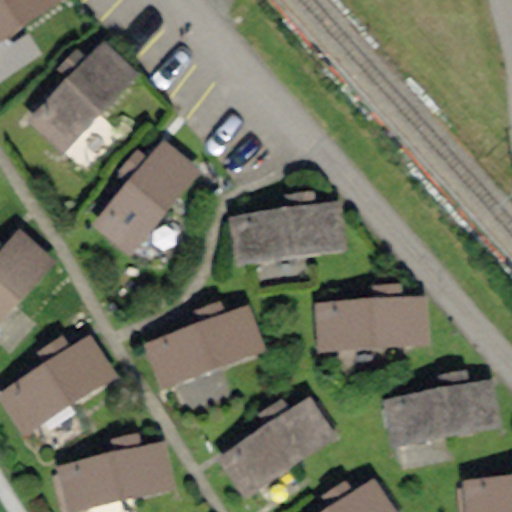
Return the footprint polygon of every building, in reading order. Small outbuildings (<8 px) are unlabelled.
[(0,0),(0,41),(59,0),(0,0)] [(74,84),(35,125),(63,151),(132,78),(104,52),(88,69),(77,58),(63,73),(74,84)] [(132,190),(100,229),(130,253),(194,176),(165,151),(150,169),(138,159),(121,180),(132,190)] [(292,218),(236,226),(241,264),(341,249),(335,211),(313,214),(311,199),(290,202),(292,218)] [(0,320),(49,266),(21,240),(5,257),(0,252),(0,320)] [(374,309),(321,312),(324,351),(424,344),(422,306),(399,307),(398,291),(373,293),(374,309)] [(259,353),(246,316),(225,324),(219,310),(200,317),(205,331),(151,351),(165,388),(259,353)] [(110,378),(89,346),(70,359),(61,346),(44,357),(52,370),(5,401),(26,434),(110,378)] [(446,398),(390,409),(397,446),(496,427),(488,390),(466,394),(463,379),(443,383),(446,398)] [(273,432),(225,464),(247,496),(330,440),(309,408),(290,421),(281,407),(264,419),(273,432)] [(115,447),(119,462),(63,475),(72,511),(170,489),(161,452),(139,457),(136,442),(115,447)] [(511,511),(511,485),(469,489),(470,511),(511,511)] [(388,511),(373,489),(354,502),(345,489),(328,501),(335,511),(388,511)]
